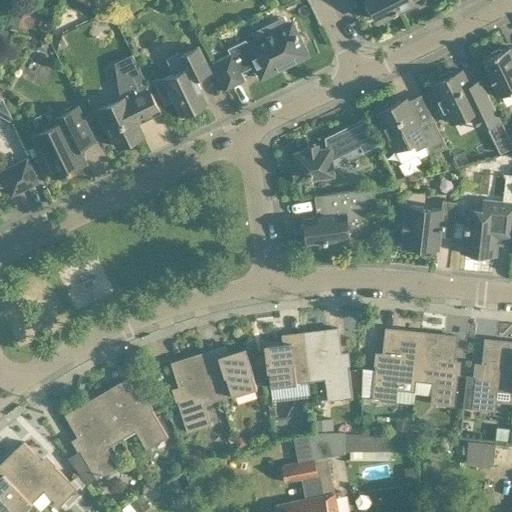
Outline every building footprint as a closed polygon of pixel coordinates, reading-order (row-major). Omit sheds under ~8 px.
[(376,14),(378,18),(414,1),(413,0),(367,0),(367,3),(371,12),(376,14)] [(8,6),(3,25),(17,28),(22,10),(8,6)] [(212,61),(217,70),(226,88),(246,79),(241,70),(256,63),(262,75),(307,53),(303,45),(304,42),(300,34),(298,35),(292,22),(288,24),(285,20),(274,26),(276,30),(248,44),(246,40),(229,47),(231,52),(212,61)] [(61,33),(50,38),(56,50),(63,46),(65,41),(61,33)] [(214,34),(204,39),(208,48),(214,45),(217,39),(214,34)] [(38,36),(35,47),(43,49),(47,47),(49,39),(38,36)] [(164,77),(152,78),(165,103),(174,99),(182,115),(208,102),(196,78),(211,71),(202,53),(198,45),(179,55),(178,53),(168,58),(175,72),(164,77)] [(489,74),(493,82),(494,82),(500,94),(511,88),(511,50),(509,45),(502,49),(499,48),(490,52),(489,55),(482,59),(490,74),(489,74)] [(122,97),(96,110),(97,112),(106,130),(109,128),(118,146),(143,133),(137,121),(161,110),(152,92),(149,86),(132,52),(115,61),(119,91),(122,97)] [(440,79),(432,83),(441,102),(439,105),(444,116),(448,117),(451,121),(476,109),(483,125),(500,117),(494,106),(486,88),(481,78),(470,83),(462,68),(455,72),(451,70),(440,75),(440,79)] [(377,110),(386,128),(396,150),(413,141),(417,149),(426,144),(431,154),(447,146),(432,115),(420,121),(415,112),(414,112),(406,96),(377,110)] [(33,135),(44,157),(53,175),(57,173),(57,175),(59,177),(62,179),(65,179),(67,177),(69,175),(70,172),(69,169),(86,161),(79,146),(95,139),(78,105),(56,116),(59,122),(46,128),(45,124),(33,130),(35,134),(33,135)] [(379,143),(374,134),(366,116),(325,136),(326,146),(317,148),(316,143),(307,145),(307,149),(294,151),(296,164),(293,164),(294,176),(297,175),(298,179),(334,174),(332,158),(360,145),(363,151),(379,143)] [(511,142),(509,136),(496,142),(500,152),(511,146),(511,142)] [(0,183),(2,185),(6,183),(12,193),(39,180),(27,157),(0,170),(1,171),(0,171),(0,183)] [(306,238),(306,242),(350,236),(348,217),(364,215),(362,207),(376,205),(374,186),(315,194),(317,215),(303,217),(304,222),(302,222),(301,230),(304,238),(306,238)] [(440,234),(453,235),(454,220),(457,200),(442,199),(442,207),(406,204),(404,218),(403,218),(402,228),(403,228),(402,243),(438,247),(440,234)] [(454,220),(453,235),(463,236),(461,249),(465,253),(476,254),(479,252),(496,253),(497,236),(511,237),(511,201),(484,199),(483,209),(466,208),(464,221),(454,220)] [(302,339),(307,380),(330,377),(333,398),(353,396),(348,358),(342,359),(341,346),(338,327),(302,331),(302,339)] [(394,377),(416,379),(421,331),(385,327),(381,359),(376,358),(375,368),(374,378),(372,396),(392,398),(394,377)] [(421,331),(416,379),(437,382),(436,395),(435,403),(455,405),(459,367),(454,367),(457,335),(421,331)] [(466,374),(463,406),(471,407),(491,409),(493,388),(511,389),(511,340),(484,338),(482,357),(480,370),(475,369),(474,375),(466,374)] [(271,384),(307,380),(302,339),(266,344),(267,352),(268,364),(270,375),(271,384)] [(245,347),(209,358),(222,397),(257,386),(252,370),(251,366),(247,355),(245,347)] [(222,397),(209,358),(207,350),(171,362),(177,381),(181,392),(176,394),(187,430),(206,424),(200,404),(222,397)] [(267,352),(257,353),(261,369),(262,375),(270,375),(268,364),(267,352)] [(257,353),(247,355),(251,366),(252,370),(261,369),(257,353)] [(362,367),(361,395),(372,396),(374,378),(375,368),(362,367)] [(128,377),(97,396),(121,438),(140,427),(151,445),(168,435),(149,402),(144,405),(128,377)] [(121,438),(97,396),(65,414),(81,442),(76,444),(90,467),(81,472),(88,482),(113,467),(102,449),(121,438)] [(413,417),(411,430),(426,431),(427,419),(413,417)] [(328,418),(315,419),(315,430),(328,430),(328,418)] [(311,432),(316,458),(328,456),(344,453),(344,448),(344,433),(324,431),(311,432)] [(311,432),(293,435),(298,461),(315,458),(316,458),(311,432)] [(344,433),(344,448),(350,448),(350,459),(374,459),(374,448),(418,448),(418,433),(344,433)] [(240,434),(234,436),(237,446),(248,443),(246,437),(240,434)] [(0,464),(0,468),(3,472),(32,502),(48,486),(63,501),(77,487),(51,460),(47,463),(24,440),(0,464)] [(468,440),(466,465),(493,468),(496,443),(468,440)] [(195,451),(189,453),(193,462),(202,457),(200,453),(195,451)] [(298,461),(282,464),(285,482),(302,478),(305,497),(307,497),(335,492),(328,456),(316,458),(315,458),(298,461)] [(245,457),(223,464),(227,480),(250,473),(245,457)] [(414,466),(405,466),(406,477),(415,476),(414,466)] [(0,475),(0,511),(20,511),(22,511),(32,502),(3,472),(0,475)] [(158,475),(148,481),(151,486),(161,480),(158,475)] [(335,492),(307,497),(309,511),(340,511),(336,491),(335,492)] [(142,494),(131,502),(138,511),(140,511),(150,505),(142,494)] [(309,511),(307,497),(305,497),(277,502),(278,511),(309,511)] [(402,502),(401,511),(415,511),(415,502),(402,502)] [(442,502),(439,511),(465,511),(467,507),(442,502)]
